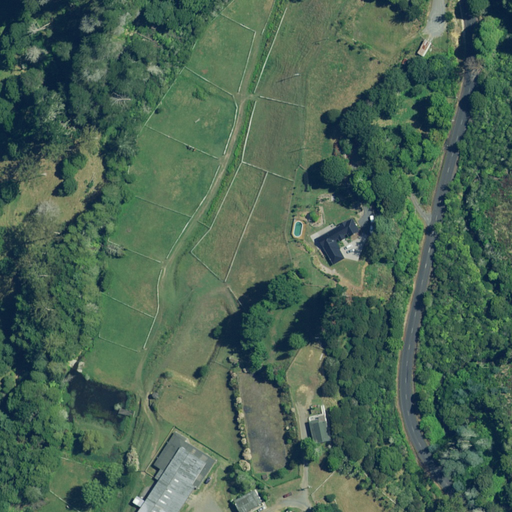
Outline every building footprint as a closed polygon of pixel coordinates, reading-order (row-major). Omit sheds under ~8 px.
[(433,42),(427,39),(419,53),(425,56),(433,42)] [(336,219),(328,218),(327,228),(335,228),(336,219)] [(378,219),(367,218),(366,231),(378,231),(378,219)] [(360,227),(336,226),(336,236),(327,235),(326,246),(348,247),(349,244),(354,244),(354,240),(360,240),(360,227)] [(333,440),(327,416),(311,420),(317,444),(333,440)] [(176,467),(150,509),(155,511),(190,511),(228,451),(183,424),(162,458),(176,467)] [(247,511),(260,505),(254,494),(236,503),(240,511),(247,511)]
